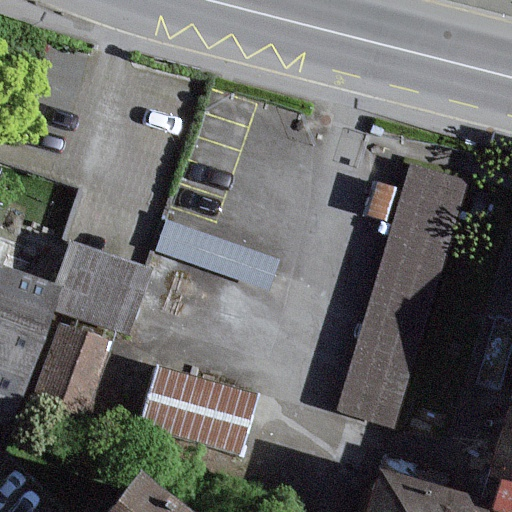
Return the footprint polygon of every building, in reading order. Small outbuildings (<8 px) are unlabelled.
[(511,0),(473,0),(511,9),(511,0)] [(398,420),(467,173),(405,156),(336,403),(398,420)] [(0,399),(4,401),(43,296),(0,280),(0,399)] [(98,346),(54,332),(32,400),(76,415),(98,346)] [(241,444),(254,379),(150,358),(137,423),(241,444)] [(511,511),(511,377),(478,490),(472,509),(369,478),(358,511),(511,511)] [(159,511),(131,489),(111,511),(159,511)]
